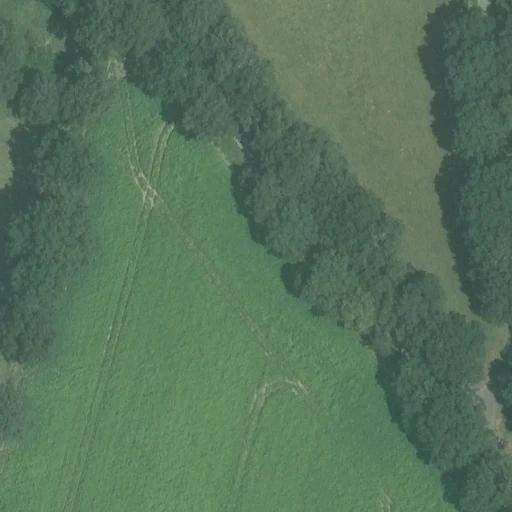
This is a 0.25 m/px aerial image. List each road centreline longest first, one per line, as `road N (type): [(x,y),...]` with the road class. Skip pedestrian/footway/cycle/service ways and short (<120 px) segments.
road 1 (unclassified): [(464,424),(137,0)]
road 2 (unclassified): [(511,151),(488,0)]
